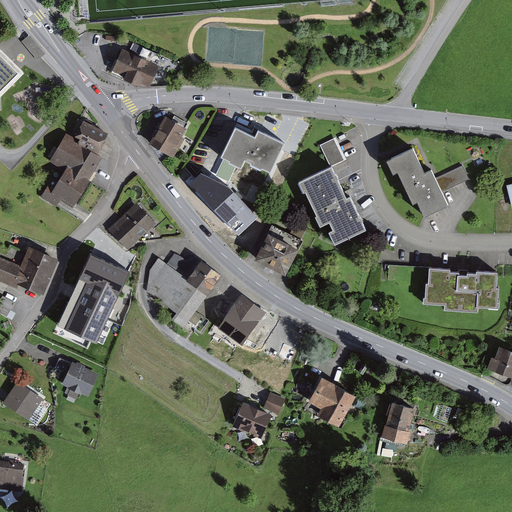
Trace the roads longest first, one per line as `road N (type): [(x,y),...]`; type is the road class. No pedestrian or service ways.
road 1 (tertiary): [(133,147),(206,238),(263,288),(308,317),(511,406)]
road 2 (tertiary): [(109,113),(135,98),(165,96),(378,113)]
road 3 (residential): [(133,147),(113,195),(64,256),(49,295),(0,361)]
road 4 (residential): [(511,241),(423,236),(388,214),(372,177),(378,113)]
road 5 (tertiary): [(19,0),(109,113)]
road 6 (tertiary): [(378,113),(511,129)]
